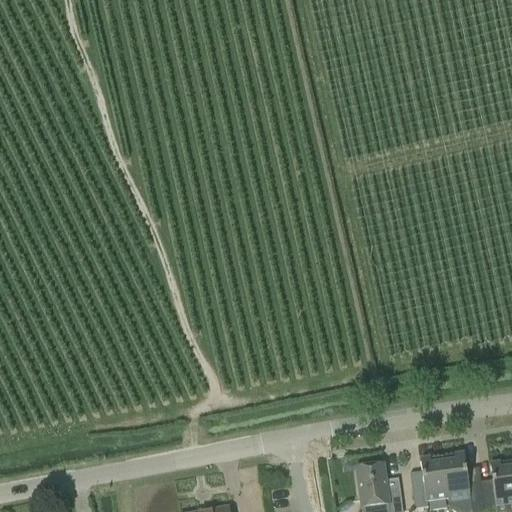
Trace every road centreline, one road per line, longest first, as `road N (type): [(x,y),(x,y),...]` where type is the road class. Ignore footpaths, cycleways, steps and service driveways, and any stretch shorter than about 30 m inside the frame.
road 1 (residential): [(297,439),(511,406)]
road 2 (residential): [(107,474),(297,439)]
